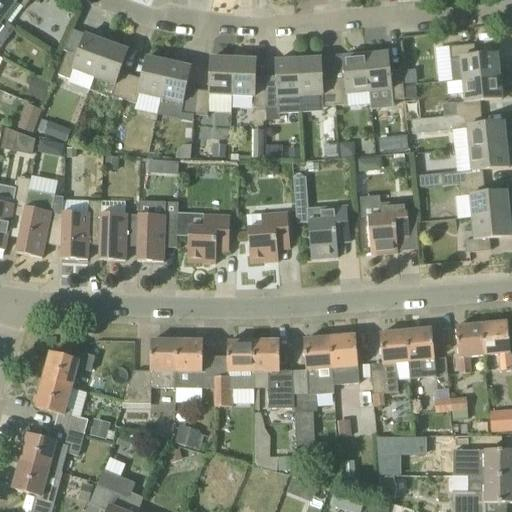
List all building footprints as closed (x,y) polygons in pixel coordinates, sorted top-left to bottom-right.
[(0,0),(0,19),(3,22),(16,4),(24,10),(31,0),(0,0)] [(0,50),(14,31),(3,23),(3,22),(0,19),(0,50)] [(94,79),(107,44),(86,37),(78,57),(67,53),(58,77),(70,81),(73,72),(94,79)] [(125,102),(132,78),(120,74),(128,52),(107,44),(94,79),(115,87),(111,97),(125,102)] [(453,83),(462,82),(500,78),(498,56),(475,58),(474,46),(449,49),(450,61),(453,83)] [(390,76),(388,54),(365,57),(369,94),(371,111),(394,109),(393,101),(404,100),(402,75),(390,76)] [(335,107),(348,106),(347,96),(369,94),(365,57),(343,59),(345,81),(333,82),(335,107)] [(161,101),(169,64),(147,59),(142,81),(132,78),(125,102),(136,105),(139,96),(161,101)] [(232,98),(233,60),(211,59),(209,93),(198,92),(195,117),(207,118),(209,97),(232,98)] [(266,110),(266,84),(255,84),(256,61),(233,60),(232,98),(254,99),(254,109),(266,110)] [(322,83),(321,60),(298,61),(300,98),(322,97),(323,108),(335,107),(333,82),(322,83)] [(300,98),(298,61),(276,62),(277,85),(266,84),(266,110),(278,109),(277,99),(300,98)] [(195,117),(198,92),(186,91),(191,69),(169,64),(161,101),(182,105),(181,116),(195,117)] [(456,117),(481,115),(480,103),(502,101),(500,78),(462,82),(465,104),(455,105),(456,117)] [(51,87),(33,79),(25,96),(43,104),(51,87)] [(415,88),(403,89),(404,100),(404,101),(416,100),(415,88)] [(456,117),(455,105),(443,106),(444,118),(456,117)] [(504,125),(482,127),(481,115),(456,117),(444,118),(423,120),(425,135),(467,131),(469,151),(506,147),(504,125)] [(21,120),(18,128),(33,134),(36,126),(21,120)] [(425,135),(423,120),(410,122),(411,136),(425,135)] [(47,124),(43,136),(54,140),(59,128),(47,124)] [(5,131),(1,147),(30,155),(35,138),(5,131)] [(506,147),(469,151),(471,173),(450,175),(441,176),(442,187),(459,185),(459,186),(484,184),(483,172),(509,169),(506,147)] [(358,176),(365,175),(371,161),(357,162),(358,176)] [(163,164),(163,176),(178,177),(179,165),(163,164)] [(26,209),(31,182),(17,179),(16,190),(0,186),(0,251),(5,253),(9,232),(20,234),(26,209)] [(485,195),(484,184),(459,186),(460,198),(470,198),(472,220),(509,216),(507,193),(485,195)] [(101,215),(102,203),(89,203),(88,215),(63,214),(63,217),(62,243),(61,261),(88,262),(88,241),(100,241),(101,215)] [(371,257),(398,255),(397,241),(409,240),(407,205),(380,206),(381,218),(368,219),(371,257)] [(62,243),(63,217),(51,215),(26,209),(20,234),(16,255),(42,260),(46,240),(62,243)] [(311,261),(338,260),(337,245),(349,244),(347,209),(320,211),(321,222),(309,223),(311,261)] [(138,243),(139,217),(127,216),(101,215),(100,241),(99,262),(126,263),(126,242),(138,243)] [(250,266),(278,264),(277,252),(290,251),(287,215),(261,217),(262,229),(248,230),(250,266)] [(465,255),(491,252),(489,240),(511,238),(509,216),(472,220),(474,241),(464,242),(465,255)] [(177,244),(178,218),(165,217),(139,217),(138,243),(137,263),(164,264),(164,243),(177,244)] [(229,254),(230,218),(204,217),(203,229),(189,229),(187,265),(216,266),(216,254),(229,254)] [(511,372),(507,324),(481,326),(484,358),(500,357),(501,373),(511,372)] [(470,359),(484,358),(481,326),(455,329),(459,376),(471,375),(470,359)] [(410,380),(436,378),(431,331),(405,333),(410,380)] [(373,396),(399,394),(398,381),(410,380),(405,333),(380,335),(383,371),(371,372),(373,396)] [(359,385),(356,338),(330,339),(333,372),(334,387),(347,386),(359,385)] [(334,387),(333,372),(330,339),(304,342),(307,388),(293,389),(294,411),(294,428),(296,449),(297,461),(311,461),(311,448),(314,447),(313,413),(317,413),(316,397),(335,395),(334,387)] [(176,391),(177,343),(151,342),(150,373),(134,373),(123,405),(150,406),(150,390),(176,391)] [(202,391),(203,343),(177,343),(176,391),(202,391)] [(215,409),(232,409),(232,392),(254,392),(254,375),(253,375),(253,343),(227,343),(227,379),(215,379),(215,409)] [(269,411),(294,411),(293,389),(280,390),(279,343),(253,343),(253,375),(254,375),(269,375),(269,391),(269,411)] [(91,373),(95,358),(75,353),(73,362),(50,355),(42,382),(71,390),(77,369),(91,373)] [(205,356),(205,374),(226,375),(227,357),(205,356)] [(84,437),(88,421),(80,419),(87,394),(71,390),(42,382),(35,409),(58,415),(54,429),(84,437)] [(451,414),(467,412),(466,399),(450,401),(451,414)] [(451,414),(450,401),(434,403),(435,415),(451,414)] [(490,434),(495,434),(511,432),(511,412),(489,414),(490,434)] [(78,458),(84,437),(54,429),(50,443),(27,437),(20,464),(62,475),(50,471),(55,451),(78,458)] [(178,451),(166,454),(169,465),(181,462),(178,451)] [(468,463),(485,463),(485,479),(511,478),(511,452),(468,452),(468,463)] [(294,459),(278,460),(278,473),(294,472),(294,459)] [(52,511),(54,506),(62,475),(20,464),(12,490),(35,497),(31,511),(52,511)] [(138,511),(143,500),(132,495),(136,486),(103,473),(97,487),(89,507),(102,511),(138,511)] [(485,511),(485,505),(511,504),(511,478),(485,479),(468,479),(468,493),(452,494),(452,511),(485,511)] [(317,490),(293,480),(287,495),(311,504),(317,490)] [(207,511),(194,506),(200,491),(194,489),(184,511),(207,511)] [(387,511),(389,507),(372,502),(369,511),(387,511)]
